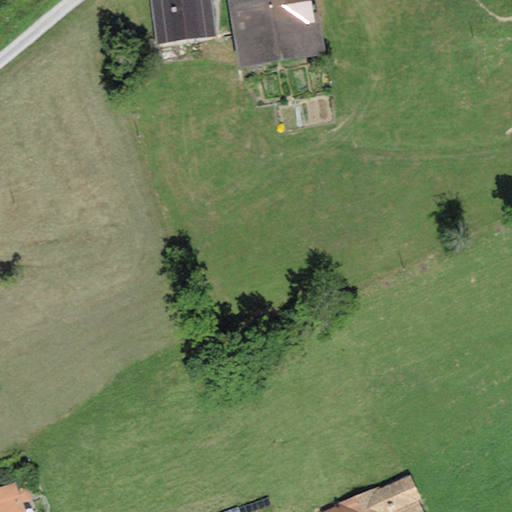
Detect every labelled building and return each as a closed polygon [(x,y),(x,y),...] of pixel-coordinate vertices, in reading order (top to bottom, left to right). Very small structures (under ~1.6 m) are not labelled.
[(153,0),(161,55),(220,46),(213,0),(153,0)] [(329,70),(317,0),(228,0),(242,84),(329,70)] [(35,505),(25,477),(5,485),(9,495),(0,498),(0,511),(24,511),(23,510),(35,505)] [(366,511),(422,511),(410,481),(361,500),(366,511)] [(366,511),(361,500),(331,511),(366,511)]
